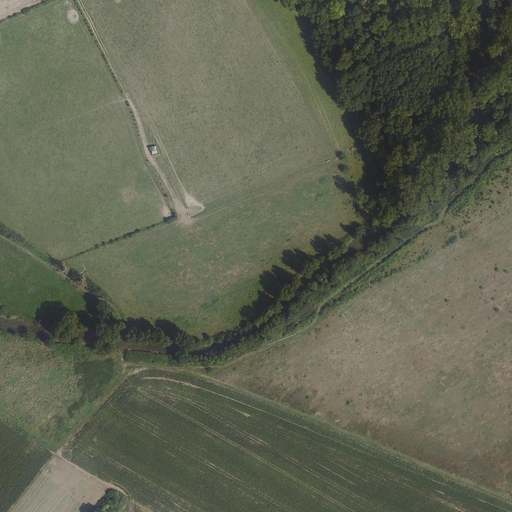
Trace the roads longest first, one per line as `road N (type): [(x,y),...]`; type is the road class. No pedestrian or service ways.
road 1 (track): [(511,506),(182,375),(124,364),(123,311),(0,234)]
road 2 (track): [(155,165),(78,0)]
